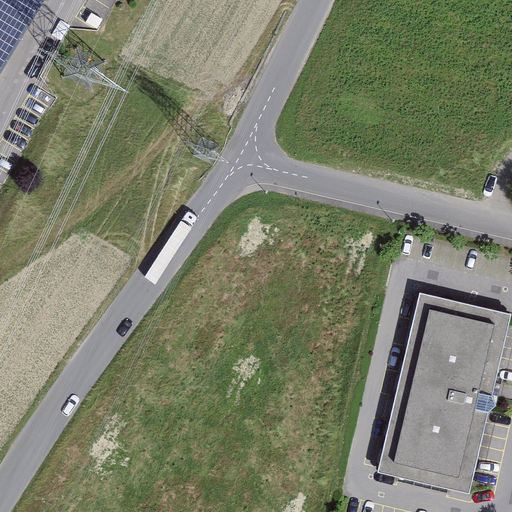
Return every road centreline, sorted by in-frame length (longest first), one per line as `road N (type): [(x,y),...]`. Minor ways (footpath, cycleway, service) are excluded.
road 1 (unclassified): [(0,509),(238,167)]
road 2 (unclassified): [(238,167),(511,227)]
road 3 (unclassified): [(238,167),(322,0)]
